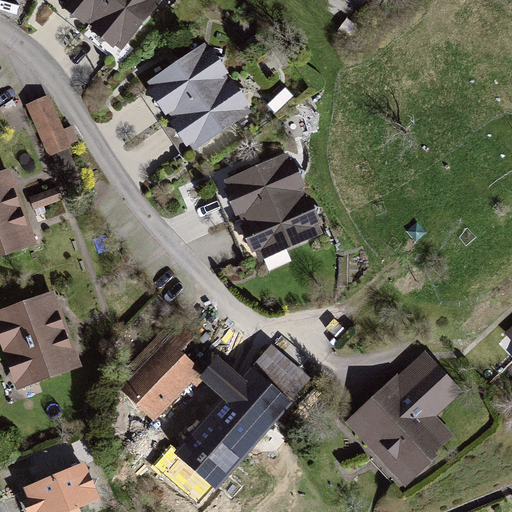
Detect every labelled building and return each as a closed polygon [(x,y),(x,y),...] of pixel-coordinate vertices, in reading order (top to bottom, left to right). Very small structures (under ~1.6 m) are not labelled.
[(164,0),(57,0),(55,4),(122,55),(164,0)] [(207,46),(146,88),(195,159),(256,116),(207,46)] [(51,100),(27,111),(47,159),(72,148),(51,100)] [(291,155),(225,183),(259,265),(326,237),(291,155)] [(12,173),(0,177),(0,259),(39,247),(12,173)] [(58,190),(30,200),(35,213),(63,202),(58,190)] [(55,295),(0,316),(0,344),(18,394),(84,369),(55,295)] [(135,372),(119,386),(152,418),(202,366),(181,348),(194,333),(181,320),(170,333),(165,328),(128,366),(135,372)] [(233,344),(220,342),(219,354),(198,375),(223,397),(175,452),(219,491),(311,378),(270,343),(241,373),(231,364),(233,344)] [(426,347),(345,420),(405,484),(454,435),(437,415),(465,390),(426,347)] [(84,459),(23,484),(27,495),(21,497),(26,511),(32,511),(34,511),(60,511),(99,496),(84,459)]
